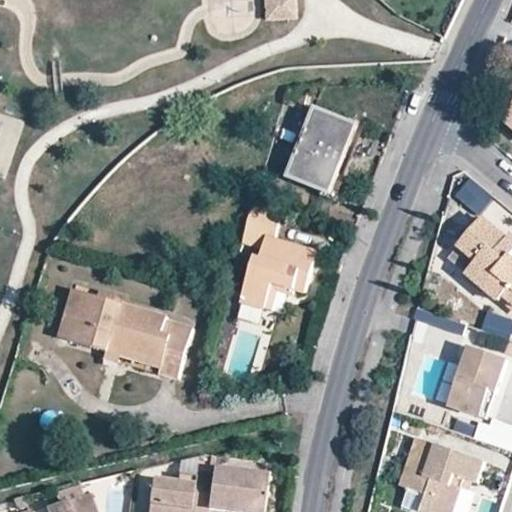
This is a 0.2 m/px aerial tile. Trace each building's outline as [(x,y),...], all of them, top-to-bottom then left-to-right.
[(297,0),(267,0),(269,20),(299,18),(297,0)] [(511,109),(511,87),(502,101),(511,109)] [(316,111),(289,179),(332,196),(340,175),(336,174),(346,149),(351,150),(359,128),(316,111)] [(460,196),(481,212),(493,196),(472,180),(460,196)] [(281,219),(252,210),(246,231),(266,237),(261,257),(254,255),(240,302),(265,309),(273,286),(294,292),(296,285),(305,288),(316,251),(275,239),(281,219)] [(505,298),(511,289),(511,237),(510,240),(485,220),(461,249),(479,264),(469,276),(501,303),(505,298)] [(479,264),(461,249),(451,261),(469,276),(479,264)] [(189,296),(192,285),(179,282),(176,292),(189,296)] [(61,338),(108,353),(109,348),(123,352),(163,363),(160,376),(178,381),(193,330),(168,322),(168,319),(74,292),(61,338)] [(419,310),(415,319),(463,336),(467,326),(419,310)] [(465,371),(472,351),(453,344),(446,364),(465,371)] [(435,396),(487,414),(493,396),(498,398),(506,375),(511,359),(474,346),(472,351),(465,371),(446,364),(435,396)] [(109,348),(108,353),(105,360),(119,364),(123,352),(109,348)] [(493,396),(487,414),(497,417),(511,377),(506,375),(498,398),(493,396)] [(475,437),(511,449),(511,423),(494,417),(492,425),(481,421),(479,426),(475,437)] [(455,431),(475,438),(475,437),(479,426),(459,420),(455,431)] [(458,472),(475,478),(479,479),(486,459),(419,437),(404,483),(430,491),(424,508),(434,511),(454,511),(464,485),(455,482),(458,472)] [(454,511),(463,511),(475,478),(458,472),(455,482),(464,485),(454,511)] [(214,511),(219,477),(199,474),(199,480),(183,477),(182,486),(157,482),(152,511),(195,511),(196,508),(214,511)] [(237,477),(219,475),(219,477),(214,511),(220,511),(269,511),(274,482),(246,478),(245,484),(236,483),(237,477)] [(99,511),(95,499),(57,511),(99,511)]
